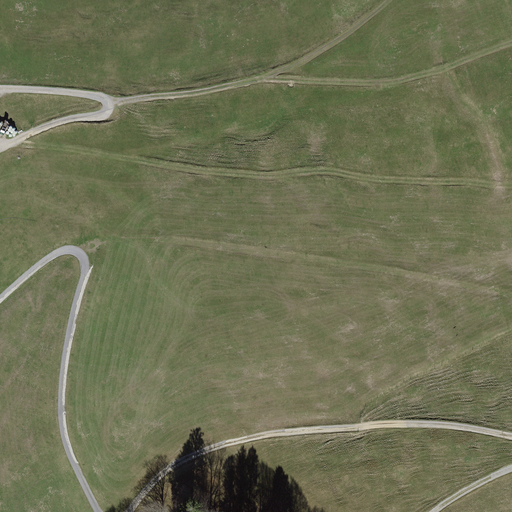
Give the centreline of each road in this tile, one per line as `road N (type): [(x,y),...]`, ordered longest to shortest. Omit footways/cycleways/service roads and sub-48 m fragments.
road 1 (track): [(511,435),(406,425),(234,442),(159,474),(128,511)]
road 2 (track): [(100,511),(73,460),(62,414),(91,272),(86,257),(63,247),(0,301)]
road 3 (track): [(0,157),(107,112),(106,101),(90,96),(0,88)]
